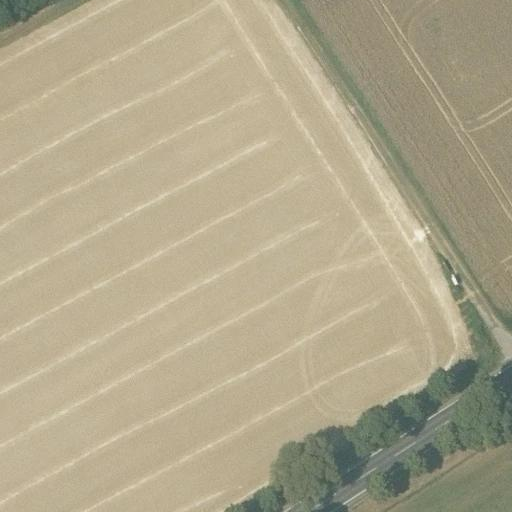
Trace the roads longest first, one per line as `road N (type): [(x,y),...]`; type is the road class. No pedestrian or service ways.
road 1 (track): [(511,351),(281,0)]
road 2 (secondary): [(511,383),(314,511)]
